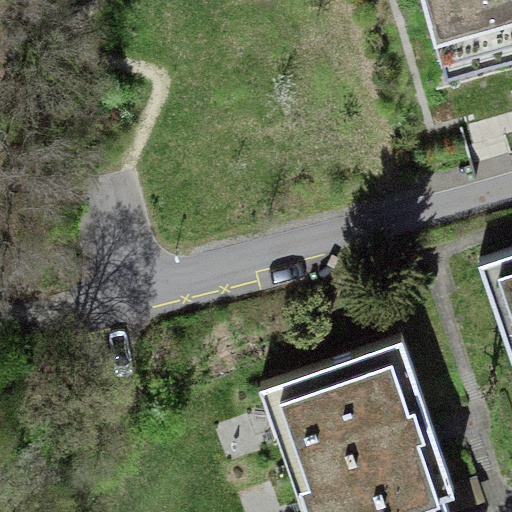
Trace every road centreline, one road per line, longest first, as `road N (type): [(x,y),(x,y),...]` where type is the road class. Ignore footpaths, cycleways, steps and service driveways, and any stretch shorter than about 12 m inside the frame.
road 1 (residential): [(511,191),(138,288)]
road 2 (track): [(138,288),(0,322)]
